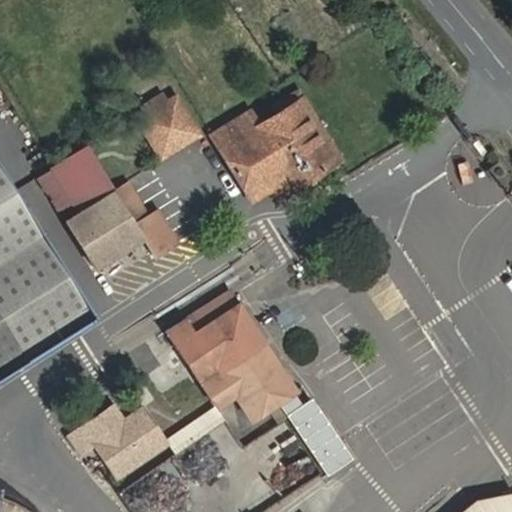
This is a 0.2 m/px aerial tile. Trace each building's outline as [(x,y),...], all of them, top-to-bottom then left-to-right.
[(195,133),(174,98),(166,103),(161,94),(142,106),(148,115),(140,120),(162,154),(195,133)] [(339,158),(301,97),(296,100),(334,161),(339,158)] [(334,161),(296,100),(257,124),(249,111),(210,135),(248,198),(271,184),(285,175),(293,187),(334,161)] [(111,190),(84,147),(52,167),(71,197),(79,210),(111,190)] [(496,184),(509,174),(498,161),(485,171),(496,184)] [(71,197),(52,167),(37,177),(56,206),(71,197)] [(0,168),(0,370),(91,313),(0,168)] [(293,187),(285,175),(271,184),(278,196),(293,187)] [(177,243),(157,210),(147,216),(125,181),(112,189),(155,257),(177,243)] [(141,238),(113,192),(65,222),(94,267),(141,238)] [(295,390),(229,289),(165,329),(216,407),(234,395),(250,420),(295,390)] [(165,443),(141,408),(122,421),(111,405),(67,434),(80,454),(94,444),(116,477),(165,443)] [(161,434),(168,447),(219,421),(212,408),(161,434)]
